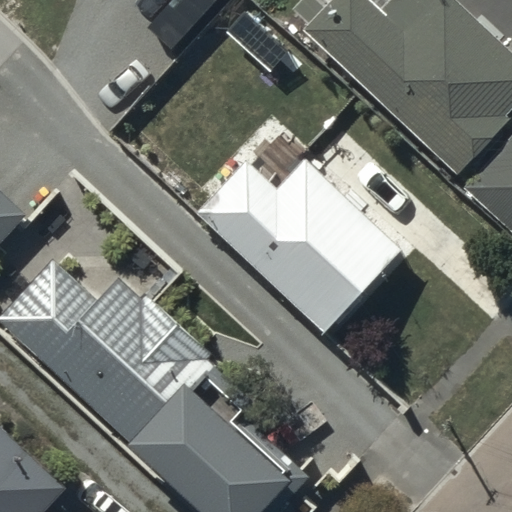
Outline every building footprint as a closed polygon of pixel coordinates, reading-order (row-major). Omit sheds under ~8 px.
[(400,0),(388,13),(373,0),(338,0),(308,32),(468,182),(511,135),(511,118),(511,116),(511,51),(457,0),(400,0)] [(230,63),(289,119),(315,91),(257,35),(230,63)] [(162,115),(130,148),(169,187),(201,154),(162,115)] [(511,144),(471,190),(511,229),(511,144)] [(413,253),(315,161),(284,193),(252,163),(205,213),(335,336),(413,253)] [(0,253),(33,219),(0,188),(0,253)] [(105,305),(61,265),(10,320),(218,511),(274,511),(304,480),(212,396),(230,376),(127,281),(105,305)] [(46,511),(62,496),(0,435),(0,511),(46,511)]
